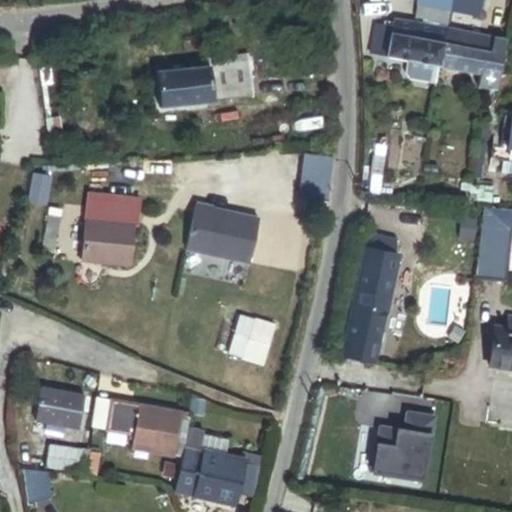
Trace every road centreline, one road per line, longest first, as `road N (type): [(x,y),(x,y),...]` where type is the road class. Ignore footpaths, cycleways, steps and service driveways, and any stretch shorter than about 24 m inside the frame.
road 1 (residential): [(266,511),(343,186),(349,127),(339,0)]
road 2 (unclassified): [(169,0),(0,22)]
